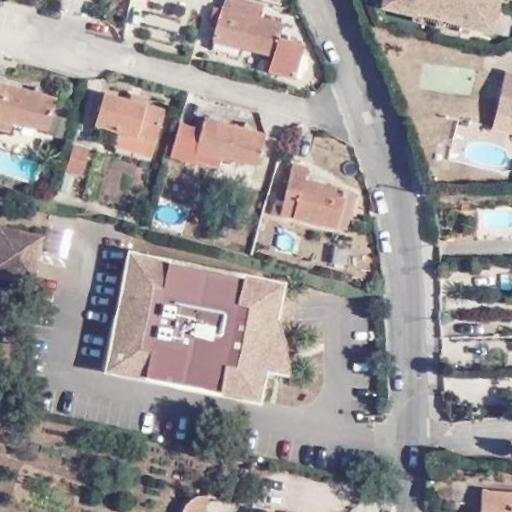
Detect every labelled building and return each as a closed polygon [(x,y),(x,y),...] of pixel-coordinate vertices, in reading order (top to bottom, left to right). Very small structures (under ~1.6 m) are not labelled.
[(238,0),(222,0),(220,10),(258,19),(262,7),(238,0)] [(502,0),(386,0),(385,6),(418,15),(420,10),(462,23),(462,26),(494,32),(502,0)] [(258,19),(220,10),(212,8),(207,23),(215,25),(211,38),(235,45),(270,55),(266,70),(294,79),(303,45),(275,37),(279,24),(258,19)] [(235,45),(211,38),(208,49),(233,56),(235,45)] [(511,74),(508,73),(502,98),(511,100),(511,74)] [(0,114),(9,117),(44,128),(53,96),(0,80),(0,114)] [(91,122),(116,129),(152,140),(161,109),(102,92),(91,122)] [(9,117),(0,114),(0,127),(5,129),(9,117)] [(253,166),(263,135),(203,118),(193,149),(253,166)] [(152,140),(116,129),(112,144),(148,155),(152,140)] [(78,174),(87,148),(71,143),(62,170),(78,174)] [(342,228),(351,192),(302,179),(304,168),(290,164),(279,204),(269,202),(267,212),(276,215),(278,212),(342,228)] [(65,191),(71,176),(61,173),(56,188),(65,191)] [(0,268),(35,276),(44,234),(1,226),(0,232),(0,268)] [(273,322),(282,287),(133,254),(109,368),(257,401),(264,366),(267,368),(280,359),(281,343),(273,322)] [(511,511),(511,486),(486,484),(482,511),(511,511)] [(182,511),(204,511),(208,496),(198,496),(189,501),(183,509),(182,511)]
